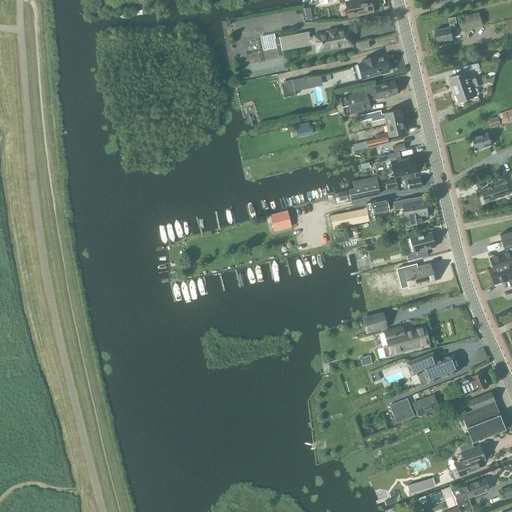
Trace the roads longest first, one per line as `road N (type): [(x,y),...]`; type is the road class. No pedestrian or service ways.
road 1 (unknown): [(24,0),(35,11),(71,309),(120,511)]
road 2 (tertiary): [(511,391),(463,276),(398,0)]
